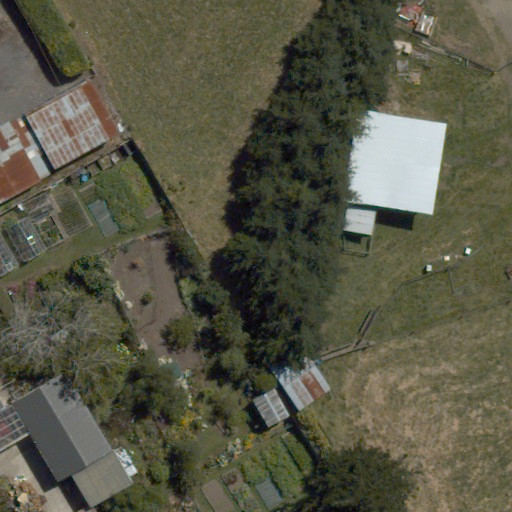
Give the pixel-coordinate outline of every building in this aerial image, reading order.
[(24,113),(55,172),(116,139),(84,80),(24,113)] [(0,202),(52,175),(20,116),(0,127),(0,202)] [(32,209),(0,227),(0,280),(55,249),(32,209)] [(295,341),(261,367),(297,412),(330,385),(295,341)] [(69,405),(9,448),(25,470),(85,428),(69,405)]
